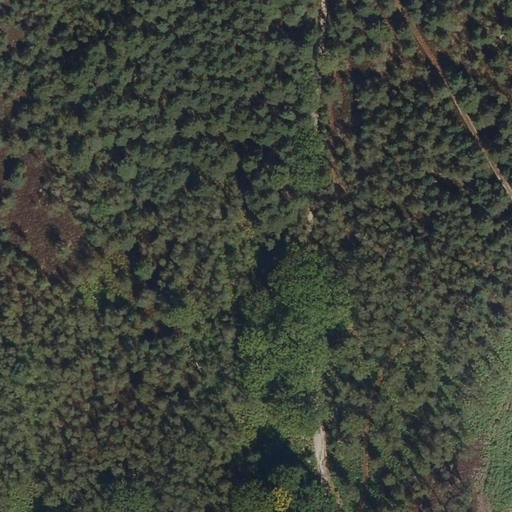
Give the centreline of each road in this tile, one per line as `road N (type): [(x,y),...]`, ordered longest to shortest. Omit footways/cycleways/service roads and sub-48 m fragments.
road 1 (track): [(324,0),(318,511)]
road 2 (track): [(511,193),(395,0)]
